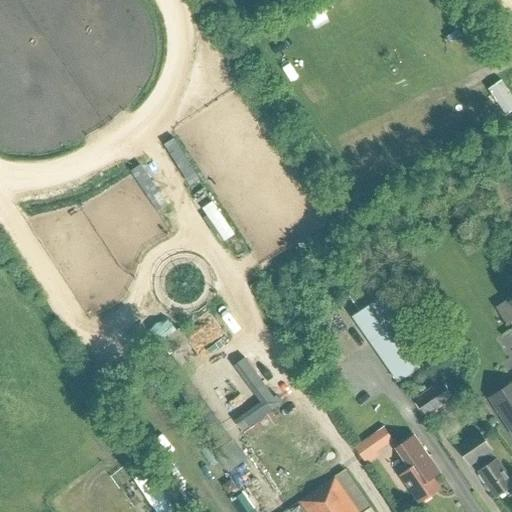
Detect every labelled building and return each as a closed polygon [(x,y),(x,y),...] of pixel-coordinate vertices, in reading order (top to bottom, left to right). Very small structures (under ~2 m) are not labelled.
[(506,115),(511,110),(511,95),(501,80),(488,89),(506,115)] [(432,359),(387,293),(375,276),(347,295),(359,312),(354,316),(399,382),(432,359)] [(188,341),(178,327),(159,341),(168,353),(156,362),(218,449),(214,452),(225,468),(246,454),(234,438),(232,439),(171,353),(188,341)] [(276,395),(274,396),(244,357),(233,365),(260,401),(234,421),(242,431),(282,402),(276,395)] [(426,416),(453,398),(441,381),(415,399),(426,416)] [(511,383),(489,398),(511,432),(511,383)] [(279,496),(338,457),(307,410),(248,450),(279,496)] [(497,496),(511,486),(511,482),(490,450),(491,449),(480,432),(458,447),(470,464),(477,458),(483,467),(479,470),(497,496)] [(440,488),(432,477),(440,472),(414,435),(396,448),(397,448),(398,448),(411,467),(401,474),(420,502),(440,488)] [(359,511),(335,476),(299,501),(306,511),(359,511)] [(255,511),(248,502),(237,510),(238,511),(255,511)]
